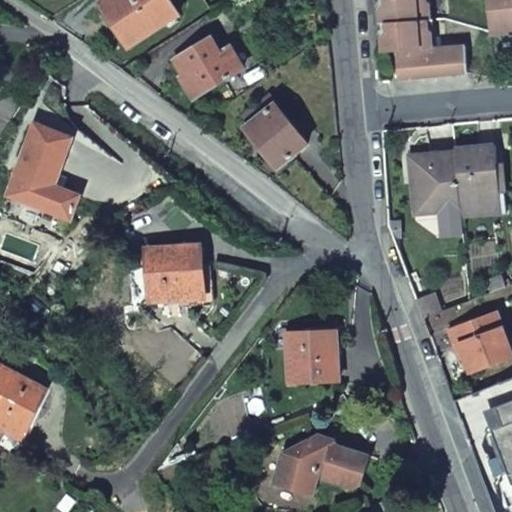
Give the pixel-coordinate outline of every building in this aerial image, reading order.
[(127,47),(178,15),(168,0),(105,0),(99,4),(127,47)] [(425,0),(385,0),(386,7),(381,12),(382,26),(388,26),(427,23),(431,23),(430,8),(426,6),(425,0)] [(509,31),(511,31),(511,0),(485,0),(490,36),(507,35),(509,31)] [(388,37),(384,40),(385,55),(398,54),(433,51),(432,35),(429,33),(427,23),(388,26),(388,37)] [(242,67),(230,47),(218,54),(209,38),(174,60),(182,73),(179,76),(193,98),(242,67)] [(400,82),(470,75),(468,48),(433,51),(398,54),(400,82)] [(245,130),(276,168),(307,143),(276,105),(245,130)] [(52,186),(71,138),(35,124),(7,196),(70,220),(78,197),(52,186)] [(499,197),(497,170),(499,170),(497,150),(457,153),(457,155),(461,196),(463,213),(464,219),(490,217),(489,198),(499,197)] [(461,196),(457,155),(411,159),(416,206),(440,204),(441,214),(463,213),(461,196)] [(489,198),(490,217),(501,216),(499,197),(489,198)] [(417,217),(441,214),(440,204),(416,206),(417,217)] [(205,299),(201,246),(147,250),(152,305),(205,299)] [(420,318),(438,314),(431,294),(414,299),(420,318)] [(495,316),(445,333),(451,349),(458,346),(468,375),(511,361),(502,336),(495,316)] [(511,360),(511,332),(502,336),(511,361),(511,360)] [(276,391),(324,388),(321,338),(273,340),(276,391)] [(0,366),(0,428),(19,438),(45,391),(0,366)] [(467,397),(495,470),(511,463),(511,413),(510,407),(501,384),(467,397)] [(0,445),(12,452),(19,438),(0,428),(0,445)] [(323,452),(340,443),(324,435),(316,440),(323,452)] [(322,480),(357,490),(366,485),(374,458),(342,448),(340,443),(323,452),(316,440),(287,457),(278,489),(317,499),(322,480)] [(511,511),(511,463),(495,470),(510,511),(511,511)]
